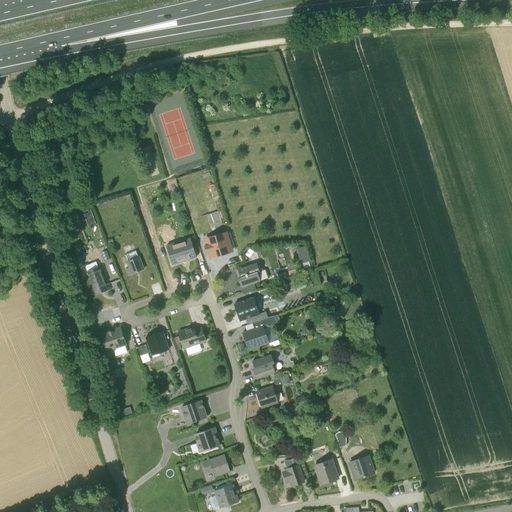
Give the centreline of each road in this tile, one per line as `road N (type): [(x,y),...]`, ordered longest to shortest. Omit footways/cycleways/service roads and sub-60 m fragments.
road 1 (track): [(10,115),(246,45),(348,30),(511,23)]
road 2 (unclassified): [(126,511),(0,72)]
road 3 (motorway): [(58,41),(422,0)]
road 4 (residential): [(265,511),(209,298)]
road 5 (motorway): [(58,41),(238,0)]
road 6 (residential): [(388,511),(369,493),(271,511)]
